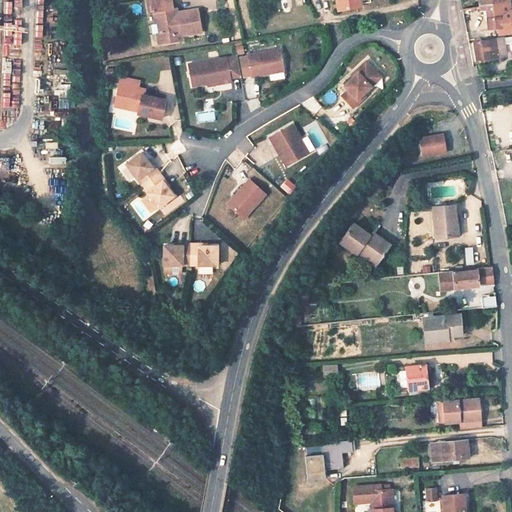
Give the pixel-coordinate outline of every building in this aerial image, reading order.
[(196,10),(178,13),(173,14),(172,8),(170,0),(150,0),(151,5),(146,6),(147,13),(153,13),(155,24),(158,23),(160,34),(157,34),(158,43),(173,40),(172,30),(179,29),(181,35),(200,32),(196,10)] [(336,0),(338,10),(356,7),(355,0),(336,0)] [(498,0),(499,3),(479,5),(480,11),(482,11),(486,10),(487,18),(488,27),(501,25),(501,14),(510,13),(511,16),(511,15),(511,8),(510,9),(509,0),(498,0)] [(181,39),(181,35),(179,29),(172,30),(173,40),(181,39)] [(476,62),(506,57),(502,38),(473,43),(476,62)] [(234,44),(235,55),(242,54),(240,43),(234,44)] [(279,49),(247,56),(251,77),(284,71),(279,49)] [(226,56),(188,63),(192,85),(207,82),(222,79),(222,82),(230,80),(229,77),(240,75),(236,54),(226,56)] [(349,91),(343,98),(355,108),(362,101),(359,99),(365,94),(372,86),(367,82),(376,72),(365,61),(355,72),(358,74),(354,78),(345,87),(349,91)] [(381,76),(376,72),(367,82),(372,86),(381,76)] [(121,81),(120,86),(133,90),(135,86),(121,81)] [(239,90),(231,90),(231,83),(226,83),(226,90),(231,90),(231,100),(239,100),(239,90)] [(133,90),(120,86),(114,102),(137,110),(136,113),(159,120),(165,102),(144,95),(146,89),(135,86),(133,90)] [(291,123),(269,136),(273,143),(276,142),(280,149),(279,153),(286,164),(308,151),(291,123)] [(180,141),(193,143),(194,134),(181,132),(180,141)] [(422,156),(446,151),(443,134),(419,139),(422,156)] [(123,165),(139,186),(156,208),(173,194),(167,186),(162,180),(163,179),(158,172),(153,165),(151,166),(147,160),(140,152),(123,165)] [(0,155),(0,168),(12,168),(11,155),(0,155)] [(252,180),(230,205),(247,219),(268,195),(252,180)] [(429,203),(421,204),(421,212),(430,211),(429,203)] [(457,235),(454,205),(433,207),(436,237),(457,235)] [(375,265),(388,248),(370,235),(353,223),(339,242),(357,254),(357,253),(375,265)] [(179,225),(171,245),(187,251),(196,255),(222,264),(229,244),(219,240),(212,237),(213,235),(205,232),(197,229),(196,231),(189,229),(179,225)] [(372,232),(370,235),(388,248),(390,245),(372,232)] [(187,251),(171,245),(168,252),(184,258),(187,251)] [(471,247),(462,247),(463,265),(472,265),(471,247)] [(414,261),(413,272),(429,272),(429,262),(414,261)] [(476,269),(451,272),(453,288),(478,285),(477,278),(492,277),(491,267),(476,268),(476,269)] [(439,289),(453,288),(451,272),(451,271),(438,272),(439,289)] [(291,286),(291,310),(307,310),(307,287),(291,286)] [(496,306),(495,297),(482,298),(482,307),(496,306)] [(423,318),(426,343),(452,340),(451,336),(461,334),(458,314),(423,318)] [(290,328),(299,327),(299,316),(291,316),(290,328)] [(480,361),(492,360),(491,352),(479,353),(480,361)] [(424,364),(405,366),(405,370),(395,371),(397,386),(397,391),(408,389),(408,395),(427,393),(427,388),(430,387),(432,386),(433,385),(435,382),(435,380),(435,378),(434,376),(432,374),(430,372),(425,372),(424,364)] [(337,375),(336,365),(323,366),(324,377),(337,375)] [(387,397),(386,389),(378,390),(379,398),(387,397)] [(435,402),(437,423),(459,421),(480,419),(478,398),(435,402)] [(480,419),(459,421),(459,429),(480,427),(480,419)] [(321,453),(304,454),(306,478),(324,476),(324,468),(342,467),(341,451),(352,450),(351,439),(321,442),(321,453)] [(431,444),(432,461),(468,457),(466,440),(431,444)] [(401,468),(418,467),(417,457),(400,458),(401,468)] [(391,511),(390,491),(380,492),(380,486),(353,488),(354,503),(371,502),(371,511),(391,511)] [(436,492),(425,493),(427,505),(437,504),(436,492)] [(442,497),(443,511),(464,511),(463,495),(442,497)]
